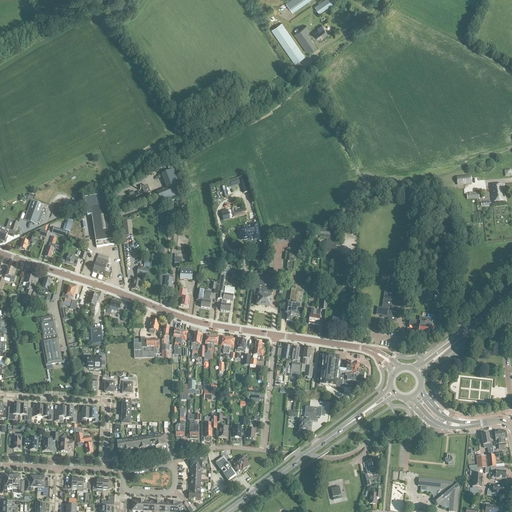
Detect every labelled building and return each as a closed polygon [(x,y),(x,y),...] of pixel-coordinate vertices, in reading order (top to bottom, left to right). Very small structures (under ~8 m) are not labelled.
[(293,13),(311,0),(290,0),(286,3),(293,13)] [(323,0),(315,7),(320,14),(333,4),(330,0),(323,0)] [(282,23),(272,30),(295,64),(305,57),(282,23)] [(306,26),(294,35),(307,53),(316,46),(307,33),(309,31),(306,26)] [(318,40),(322,37),(323,38),(328,34),(322,26),(317,29),(317,31),(313,33),(318,40)] [(161,202),(174,198),(183,195),(182,194),(173,171),(162,175),(168,190),(157,194),(161,203),(161,202)] [(243,194),(249,192),(246,184),(245,177),(240,179),(243,194)] [(458,185),(472,184),(471,177),(457,178),(458,185)] [(504,184),(490,186),(492,203),(506,201),(504,184)] [(147,186),(142,189),(143,192),(134,196),(132,192),(129,194),(131,197),(128,198),(131,205),(147,199),(146,197),(151,195),(147,186)] [(116,245),(108,194),(85,198),(87,216),(92,216),(97,248),(116,245)] [(32,202),(25,221),(36,225),(37,223),(41,211),(43,206),(32,202)] [(234,208),(218,211),(220,220),(222,220),(231,218),(236,216),(234,211),(234,210),(234,208)] [(18,223),(14,222),(14,221),(13,221),(10,231),(11,231),(15,232),(15,233),(16,233),(19,223),(18,223)] [(251,227),(239,229),(241,240),(252,238),(251,236),(253,236),(254,240),(260,238),(259,231),(259,232),(257,224),(251,225),(251,227)] [(76,225),(76,232),(83,232),(83,236),(85,236),(84,225),(76,225)] [(64,231),(64,230),(54,227),(52,233),(65,237),(66,237),(67,232),(64,231)] [(0,240),(4,242),(8,232),(0,229),(0,240)] [(48,232),(41,230),(39,237),(46,239),(48,232)] [(48,247),(45,257),(51,259),(54,249),(55,249),(57,245),(55,245),(57,239),(52,237),(48,247)] [(19,246),(19,247),(20,248),(20,249),(26,251),(29,242),(29,243),(30,242),(30,241),(29,241),(27,240),(26,242),(22,240),(22,241),(21,244),(20,243),(19,246)] [(66,263),(76,267),(79,258),(69,255),(66,263)] [(289,255),(288,255),(286,270),(293,271),(293,273),(294,273),(295,273),(295,269),(296,270),(296,264),(296,263),(297,263),(297,256),(289,255)] [(108,261),(97,258),(93,272),(104,275),(106,267),(108,261)] [(150,269),(144,268),(138,267),(137,276),(148,278),(150,269)] [(14,270),(8,268),(5,276),(5,278),(11,280),(10,280),(14,281),(15,278),(12,277),(14,270)] [(180,270),(180,279),(192,280),(192,270),(180,270)] [(286,270),(284,290),(290,290),(290,287),(291,287),(292,284),(293,284),(293,279),(294,273),(293,273),(293,271),(286,270)] [(377,307),(375,315),(382,317),(388,318),(388,319),(388,320),(396,321),(398,308),(395,308),(400,279),(395,278),(393,278),(393,274),(382,272),(381,279),(386,280),(382,308),(377,307)] [(272,297),(271,297),(271,294),(272,294),(272,293),(273,290),(272,289),(274,277),(270,277),(269,278),(268,278),(269,276),(268,275),(266,274),(266,276),(264,275),(263,278),(261,277),(258,279),(258,282),(255,281),(253,293),(254,295),(258,295),(257,306),(270,308),(272,297)] [(173,276),(160,275),(160,288),(164,288),(164,292),(172,293),(172,289),(173,289),(173,280),(172,280),(173,276)] [(24,277),(23,283),(25,284),(29,285),(25,297),(23,303),(28,304),(32,293),(35,281),(34,280),(34,278),(31,277),(32,277),(29,276),(27,276),(27,278),(24,277)] [(140,290),(142,280),(133,278),(131,289),(140,290)] [(41,289),(41,291),(48,294),(52,281),(44,279),(41,289)] [(63,294),(62,298),(66,299),(65,299),(71,301),(72,298),(73,298),(75,289),(69,287),(66,295),(63,294)] [(225,287),(224,293),(234,295),(234,294),(235,288),(225,287)] [(180,289),(179,298),(182,298),(181,306),(188,307),(189,298),(185,298),(186,290),(180,289)] [(424,289),(424,291),(422,301),(431,302),(433,290),(424,289)] [(210,309),(211,302),(209,302),(211,292),(198,290),(197,301),(202,301),(201,308),(210,309)] [(286,303),(285,314),(288,315),(287,321),(296,323),(297,322),(299,322),(300,318),(299,318),(303,292),(292,291),(290,301),(287,301),(286,303)] [(28,304),(27,307),(32,308),(32,306),(36,294),(32,293),(28,304)] [(234,295),(224,293),(223,300),(233,302),(234,295)] [(93,309),(94,309),(99,296),(90,294),(87,304),(94,307),(93,309)] [(106,313),(105,312),(103,317),(109,319),(110,315),(112,311),(118,313),(121,304),(112,301),(110,309),(107,309),(106,313)] [(227,301),(222,301),(221,304),(220,311),(230,312),(231,305),(226,304),(227,301)] [(309,313),(308,316),(310,316),(309,324),(314,325),(316,316),(317,310),(311,310),(310,313),(309,313)] [(338,314),(338,319),(332,319),(331,327),(336,328),(336,327),(341,328),(343,315),(338,314)] [(62,363),(55,321),(54,321),(53,318),(51,317),(42,318),(41,320),(41,324),(40,324),(44,341),(42,341),(46,366),(62,363)] [(410,321),(409,326),(419,327),(419,333),(424,333),(424,335),(426,335),(426,336),(431,336),(432,327),(434,328),(435,319),(420,318),(420,322),(410,321)] [(150,332),(150,333),(154,334),(155,331),(157,332),(157,331),(158,330),(158,328),(159,322),(158,322),(158,321),(156,321),(155,322),(152,321),(150,330),(150,332)] [(179,339),(179,341),(178,346),(181,347),(181,344),(182,339),(186,340),(187,332),(186,332),(186,331),(184,331),(181,331),(179,339)] [(91,344),(101,343),(100,333),(90,334),(91,344)] [(234,340),(229,339),(226,354),(229,355),(230,347),(233,348),(234,340)] [(141,349),(141,352),(154,352),(154,348),(159,348),(158,340),(146,340),(146,349),(141,349)] [(237,348),(238,348),(237,351),(244,352),(245,350),(246,345),(245,345),(245,341),(239,340),(237,348)] [(262,344),(256,343),(255,347),(253,359),(257,359),(257,356),(260,356),(262,356),(263,350),(261,350),(262,344)] [(140,345),(134,345),(135,358),(154,358),(154,352),(141,352),(141,349),(141,345),(140,345)] [(283,355),(282,361),(291,362),(291,357),(290,357),(290,356),(289,356),(291,347),(284,346),(283,355)] [(303,359),(302,365),(307,365),(308,360),(309,360),(311,350),(304,349),(303,359)] [(84,354),(83,362),(87,362),(87,368),(88,368),(88,369),(89,369),(92,370),(93,369),(93,368),(94,368),(95,358),(90,358),(90,355),(84,354)] [(99,358),(95,358),(94,368),(95,369),(95,370),(99,370),(99,369),(101,369),(101,363),(105,363),(105,355),(99,355),(99,358)] [(347,364),(347,365),(344,364),(345,362),(342,362),(341,363),(339,362),(339,358),(326,356),(326,359),(323,358),(322,368),(325,368),(324,373),(321,373),(320,382),(323,383),(322,385),(351,389),(352,382),(361,383),(362,377),(364,378),(365,372),(358,371),(359,365),(354,364),(354,365),(347,364)] [(290,374),(299,375),(301,363),(297,363),(292,362),(291,370),(290,374)] [(305,372),(304,377),(307,377),(311,378),(312,378),(313,367),(306,366),(305,369),(305,372)] [(282,375),(280,383),(287,384),(288,376),(282,375)] [(110,380),(109,393),(113,394),(113,393),(114,393),(114,385),(118,385),(118,379),(114,378),(114,380),(110,380)] [(127,394),(128,381),(124,380),(124,379),(120,379),(120,385),(123,386),(123,391),(122,391),(122,394),(126,394),(127,394)] [(132,381),(128,381),(127,394),(129,394),(133,395),(133,392),(132,391),(132,386),(137,386),(137,380),(132,379),(132,381)] [(247,394),(247,402),(250,403),(258,404),(259,397),(253,397),(253,394),(247,394)] [(13,412),(9,412),(8,420),(15,420),(15,417),(17,416),(20,416),(21,406),(17,406),(17,405),(14,405),(14,406),(13,412)] [(21,406),(20,416),(23,416),(25,418),(25,421),(31,421),(32,409),(27,409),(28,406),(27,406),(24,405),(24,406),(21,406)] [(43,418),(44,407),(37,407),(37,410),(33,409),(33,417),(37,417),(37,416),(43,417),(43,418)] [(50,407),(44,407),(43,418),(49,418),(49,420),(53,421),(53,411),(50,411),(50,407)] [(298,427),(297,431),(299,431),(299,433),(309,434),(310,430),(311,430),(312,424),(310,424),(310,421),(310,420),(317,421),(318,408),(308,407),(307,414),(308,414),(309,414),(309,418),(308,418),(307,418),(307,421),(300,420),(299,428),(298,427)] [(66,418),(67,408),(60,408),(60,411),(56,411),(55,421),(62,422),(62,418),(66,418)] [(67,408),(66,418),(66,419),(70,419),(70,423),(76,423),(77,412),(73,412),(73,409),(67,408)] [(89,416),(89,409),(83,409),(83,414),(79,413),(79,422),(85,422),(85,420),(89,420),(89,416)] [(96,410),(89,409),(89,416),(89,420),(93,420),(92,423),(99,423),(99,413),(96,413),(96,410)] [(216,429),(216,424),(216,418),(205,418),(205,429),(205,437),(212,438),(212,429),(216,429)] [(273,422),(271,434),(279,435),(281,423),(273,422)] [(227,438),(227,427),(220,427),(219,437),(227,438)] [(241,428),(234,427),(233,438),(241,438),(241,428)] [(255,430),(248,429),(247,439),(254,440),(255,430)] [(497,450),(495,450),(495,453),(502,453),(502,451),(506,451),(506,444),(504,444),(504,443),(505,443),(503,431),(498,432),(499,436),(500,438),(498,438),(499,440),(500,440),(501,444),(498,445),(499,450),(497,450)] [(79,435),(77,435),(76,435),(76,436),(77,445),(84,443),(86,454),(93,453),(92,444),(90,437),(83,438),(82,434),(79,435)] [(482,436),(480,437),(481,440),(482,440),(483,445),(484,449),(487,448),(493,447),(492,444),(492,441),(491,440),(489,441),(488,434),(481,435),(482,436)] [(29,439),(25,439),(25,447),(28,447),(28,446),(30,446),(30,450),(38,451),(38,448),(38,444),(38,439),(31,438),(30,440),(29,440),(29,439)] [(14,446),(13,450),(21,450),(21,439),(14,439),(9,439),(9,446),(14,446)] [(44,440),(44,451),(51,451),(51,447),(52,447),(52,440),(44,440)] [(61,441),(60,452),(68,452),(68,449),(70,449),(73,450),(74,443),(69,442),(69,441),(61,441)] [(117,442),(117,443),(115,443),(116,451),(118,451),(118,452),(123,451),(123,452),(124,452),(122,442),(117,442)] [(446,460),(445,459),(445,461),(446,462),(447,463),(448,464),(448,465),(448,466),(454,466),(455,455),(447,454),(446,460)] [(495,455),(486,456),(487,468),(495,468),(495,455)] [(487,468),(486,456),(476,457),(477,469),(480,469),(487,468)] [(242,462),(238,464),(240,467),(240,468),(239,469),(241,472),(242,471),(243,472),(245,472),(246,471),(247,470),(246,468),(248,467),(247,467),(249,465),(243,457),(240,459),(242,462)] [(201,468),(202,468),(202,464),(207,464),(207,458),(200,458),(200,461),(191,461),(190,467),(191,467),(201,468)] [(234,459),(229,462),(228,464),(227,463),(223,458),(217,463),(215,464),(221,471),(224,469),(226,472),(223,474),(228,481),(229,480),(236,475),(231,469),(231,468),(233,467),(234,467),(235,468),(234,469),(236,471),(239,469),(240,468),(240,467),(238,464),(242,462),(240,459),(239,459),(236,461),(234,459)] [(367,462),(368,468),(366,468),(367,475),(377,473),(374,460),(367,462)] [(326,470),(327,479),(349,475),(347,466),(326,470)] [(497,471),(497,468),(490,468),(489,472),(490,472),(490,474),(494,475),(494,474),(495,474),(494,478),(504,479),(504,478),(505,478),(506,475),(505,475),(505,472),(497,471)] [(470,470),(470,476),(473,476),(473,477),(473,480),(482,481),(482,478),(481,478),(481,475),(479,475),(480,469),(477,469),(470,469),(470,470)] [(368,475),(362,477),(364,488),(370,486),(368,475)] [(12,490),(13,477),(9,476),(6,476),(5,476),(5,479),(6,479),(6,480),(2,480),(2,494),(7,494),(7,489),(12,490)] [(17,477),(13,477),(12,490),(19,490),(19,494),(24,494),(24,481),(20,481),(20,480),(21,477),(20,476),(17,476),(17,477)] [(37,488),(38,478),(34,478),(34,477),(31,477),(31,481),(27,480),(26,492),(31,492),(33,491),(33,488),(37,488)] [(37,493),(37,500),(41,500),(41,493),(40,493),(40,492),(40,489),(42,489),(42,492),(44,493),(43,496),(48,497),(48,486),(45,486),(44,485),(45,482),(45,478),(42,477),(42,478),(38,478),(37,488),(38,488),(38,492),(38,493),(37,493)] [(68,483),(68,490),(77,490),(78,480),(72,479),(72,483),(68,483)] [(455,511),(458,488),(459,488),(454,482),(418,479),(418,486),(421,487),(420,491),(429,492),(434,498),(432,500),(437,505),(439,504),(442,508),(449,508),(448,511),(455,511)] [(78,480),(77,490),(77,492),(83,492),(83,491),(87,491),(87,483),(83,483),(84,480),(78,480)] [(470,489),(469,495),(470,495),(477,495),(477,490),(476,490),(477,488),(477,487),(478,488),(480,488),(481,485),(482,481),(473,480),(472,489),(470,489)] [(102,490),(103,481),(97,481),(97,484),(93,484),(93,491),(96,491),(96,490),(102,490)] [(109,481),(103,481),(102,490),(108,490),(110,490),(111,489),(111,487),(110,486),(108,486),(109,481)] [(503,488),(502,488),(502,487),(492,486),(492,491),(491,491),(491,490),(487,490),(487,492),(486,497),(494,497),(494,494),(502,495),(502,491),(503,491),(503,488)] [(339,487),(331,489),(333,501),(342,499),(339,487)] [(376,490),(375,494),(370,493),(369,504),(376,505),(377,498),(380,498),(381,491),(376,490)] [(176,503),(175,511),(184,511),(185,506),(181,506),(181,504),(176,504),(176,503)]
